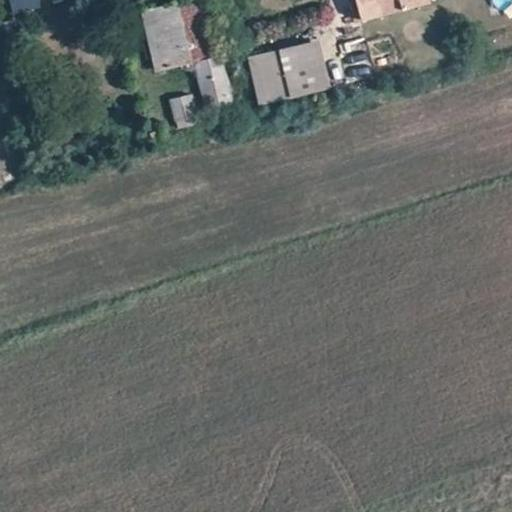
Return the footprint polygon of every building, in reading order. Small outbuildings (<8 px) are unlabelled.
[(9,0),(13,13),(37,7),(35,0),(9,0)] [(201,0),(184,0),(173,3),(142,11),(158,72),(189,64),(195,62),(208,111),(232,105),(220,55),(216,56),(201,0)] [(398,0),(401,10),(428,2),(427,0),(354,0),(356,5),(375,0),(398,0)] [(378,0),(383,16),(401,10),(398,0),(378,0)] [(280,50),(292,94),(293,98),(322,90),(309,42),(280,50)] [(291,95),(292,94),(280,50),(258,56),(269,100),(291,95)] [(177,120),(196,115),(191,94),(172,99),(177,120)] [(198,123),(196,115),(177,120),(179,128),(198,123)] [(149,130),(152,141),(164,138),(161,127),(149,130)]
